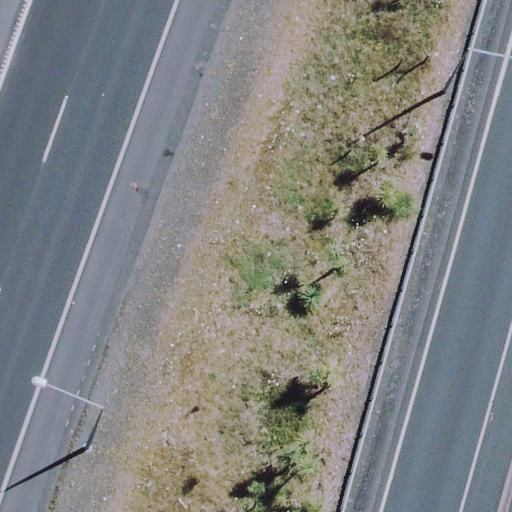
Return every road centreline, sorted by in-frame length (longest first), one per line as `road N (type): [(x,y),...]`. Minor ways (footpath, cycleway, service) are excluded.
road 1 (motorway): [(511,193),(432,511)]
road 2 (motorway): [(103,0),(0,310)]
